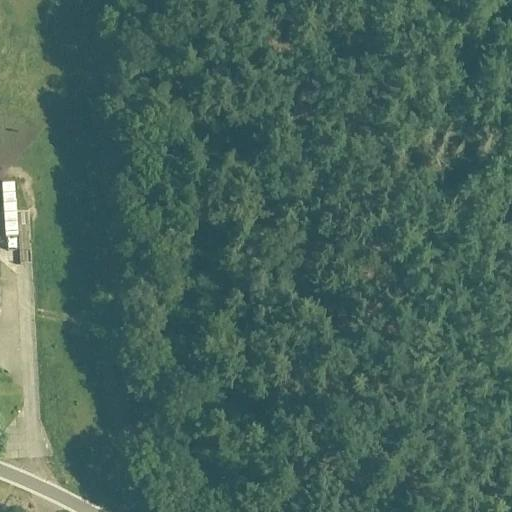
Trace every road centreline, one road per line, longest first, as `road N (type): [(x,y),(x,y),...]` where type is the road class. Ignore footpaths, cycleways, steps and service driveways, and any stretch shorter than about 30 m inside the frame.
road 1 (track): [(413,511),(365,0)]
road 2 (unknown): [(121,511),(94,0)]
